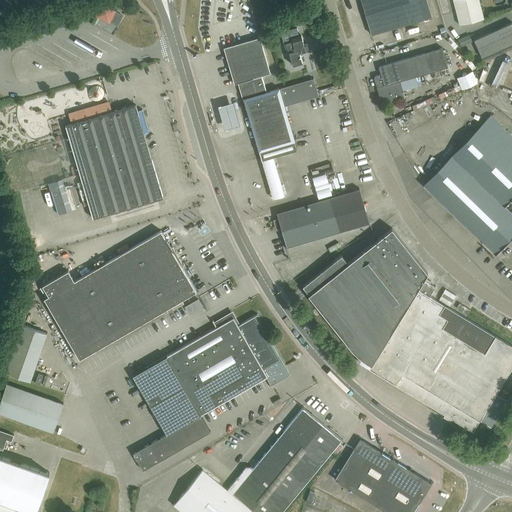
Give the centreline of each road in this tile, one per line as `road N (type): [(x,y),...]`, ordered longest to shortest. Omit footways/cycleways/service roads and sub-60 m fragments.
road 1 (secondary): [(495,479),(401,427),(350,387),(287,315),(239,234),(170,21)]
road 2 (unclassified): [(511,313),(414,226),(380,164),(323,0)]
road 3 (unknown): [(232,483),(297,406),(331,382)]
